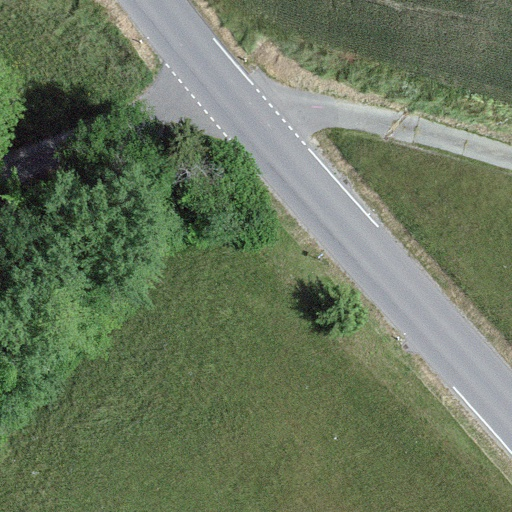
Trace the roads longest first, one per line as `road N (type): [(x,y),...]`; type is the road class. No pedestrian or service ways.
road 1 (tertiary): [(511,422),(243,112),(170,0)]
road 2 (track): [(511,162),(359,117),(243,112)]
road 3 (track): [(0,203),(243,112)]
